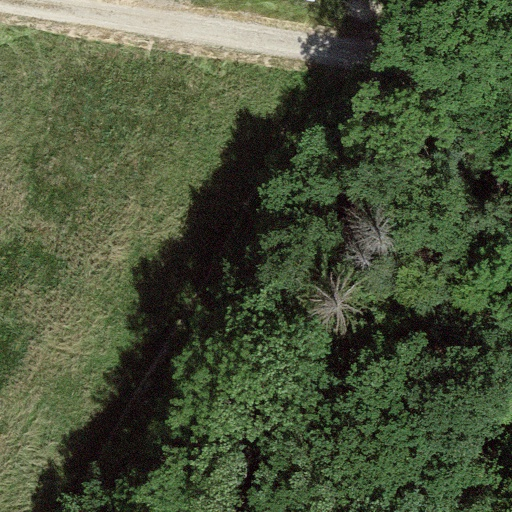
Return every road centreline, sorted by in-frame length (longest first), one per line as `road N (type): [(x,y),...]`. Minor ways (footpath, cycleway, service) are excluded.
road 1 (track): [(469,62),(17,0)]
road 2 (track): [(511,184),(469,62),(469,0)]
